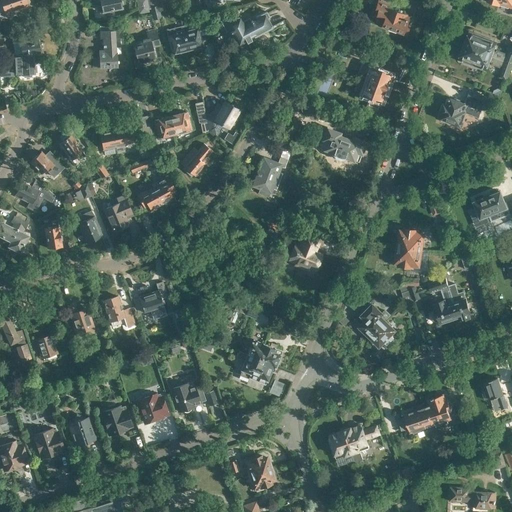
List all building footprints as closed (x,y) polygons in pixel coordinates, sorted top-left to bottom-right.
[(0,0),(0,5),(2,4),(5,13),(28,5),(26,0),(0,0)] [(100,0),(102,12),(122,8),(120,0),(100,0)] [(148,7),(151,7),(157,5),(156,0),(136,0),(139,13),(149,11),(148,7)] [(376,14),(374,21),(381,23),(381,25),(403,33),(404,31),(407,32),(409,26),(406,26),(408,19),(405,18),(406,15),(401,13),(402,11),(399,10),(398,11),(390,8),(391,4),(389,3),(387,8),(388,4),(378,0),(373,13),(376,14)] [(157,5),(151,7),(154,19),(161,17),(158,5),(157,5)] [(243,21),(252,38),(272,27),(267,18),(269,17),(266,11),(256,17),(257,18),(251,21),(249,18),(243,21)] [(252,38),(243,21),(240,16),(232,20),(230,17),(221,21),(226,30),(229,29),(238,46),(252,38)] [(354,27),(347,24),(349,20),(341,17),(337,28),(352,34),(354,27)] [(116,52),(115,30),(114,24),(100,25),(100,38),(103,38),(104,50),(99,50),(99,57),(92,57),(93,67),(100,66),(100,67),(118,66),(118,64),(121,64),(121,58),(117,58),(117,52),(116,52)] [(188,49),(183,31),(182,26),(169,29),(175,52),(188,49)] [(183,31),(188,49),(201,46),(197,28),(183,31)] [(152,47),(159,45),(155,31),(147,32),(148,39),(134,42),(139,63),(155,59),(152,47)] [(21,54),(33,53),(40,52),(38,35),(20,37),(19,32),(12,33),(13,42),(20,41),(21,54)] [(467,47),(505,61),(508,54),(497,50),(496,52),(492,51),(495,43),(472,34),(467,47)] [(505,61),(467,47),(462,60),(485,69),(488,61),(492,63),(491,64),(500,68),(501,66),(503,67),(499,77),(506,80),(511,64),(511,62),(505,60),(505,61)] [(35,74),(33,53),(21,54),(22,59),(13,60),(14,75),(24,74),(24,77),(32,76),(32,74),(35,74)] [(317,55),(314,62),(326,66),(329,60),(317,55)] [(326,66),(314,62),(312,68),(324,72),(326,66)] [(361,79),(386,88),(391,74),(390,74),(390,72),(389,70),(383,67),(381,69),(374,66),(373,69),(372,68),(372,69),(369,68),(367,68),(364,75),(363,76),(361,79)] [(386,88),(361,79),(361,80),(358,79),(356,85),(364,89),(361,97),(362,98),(361,100),(368,103),(368,104),(378,108),(380,103),(386,88)] [(475,117),(478,109),(449,98),(447,105),(444,104),(441,113),(443,114),(442,119),(460,126),(465,113),(475,117)] [(225,100),(222,105),(217,102),(211,112),(205,113),(207,121),(209,131),(216,135),(223,124),(229,128),(240,109),(239,109),(241,105),(233,101),(231,104),(225,100)] [(338,115),(318,107),(300,100),(297,107),(316,114),(336,121),(338,115)] [(207,121),(205,113),(204,110),(197,111),(199,122),(207,121)] [(171,117),(175,134),(192,129),(188,112),(171,117)] [(175,134),(171,117),(154,121),(159,138),(175,134)] [(112,129),(116,147),(124,146),(125,151),(137,148),(134,136),(127,138),(124,126),(112,129)] [(103,150),(116,147),(112,129),(100,131),(103,150)] [(344,157),(358,162),(365,143),(353,138),(352,141),(338,136),(339,133),(330,130),(327,138),(329,138),(324,150),(333,153),(333,155),(336,158),(339,160),(344,160),(344,157)] [(234,145),(241,135),(235,132),(229,142),(234,145)] [(86,155),(83,151),(71,134),(59,143),(72,160),(77,156),(79,159),(86,155)] [(139,138),(141,148),(147,147),(146,140),(144,141),(143,137),(139,138)] [(155,147),(153,139),(147,141),(149,149),(155,147)] [(213,151),(203,143),(197,150),(193,147),(180,162),(185,167),(183,169),(191,175),(193,174),(195,176),(210,159),(208,157),(213,151)] [(166,152),(172,163),(178,160),(173,149),(166,152)] [(48,171),(53,166),(41,152),(30,162),(41,174),(46,170),(48,171)] [(172,166),(167,156),(162,159),(167,169),(172,166)] [(279,172),(281,166),(285,168),(287,161),(280,158),(278,163),(265,159),(263,166),(261,165),(259,173),(257,172),(256,174),(253,183),(260,186),(257,193),(268,197),(274,182),(278,183),(282,173),(279,172)] [(150,159),(139,163),(142,169),(153,165),(150,159)] [(142,169),(139,163),(130,167),(132,173),(142,169)] [(110,174),(102,164),(94,169),(99,175),(101,177),(110,174)] [(162,205),(173,199),(171,194),(177,192),(169,177),(160,181),(162,185),(154,190),(162,205)] [(31,187),(22,182),(21,183),(20,183),(15,193),(16,193),(16,195),(30,202),(29,203),(29,204),(36,207),(37,207),(42,196),(52,201),(54,197),(35,180),(31,187)] [(92,183),(87,185),(87,186),(89,189),(91,195),(96,193),(92,183)] [(81,188),(84,198),(91,196),(89,189),(87,186),(81,188)] [(151,211),(162,205),(154,190),(147,194),(145,191),(138,195),(145,208),(149,206),(151,211)] [(505,204),(501,191),(474,202),(480,218),(490,215),(492,221),(510,214),(509,213),(511,211),(511,199),(508,201),(509,202),(505,204)] [(125,215),(132,212),(127,199),(124,194),(116,197),(119,203),(105,209),(114,231),(129,224),(125,215)] [(87,243),(103,236),(94,212),(78,218),(87,243)] [(21,226),(24,220),(14,215),(11,222),(14,223),(12,227),(0,221),(0,235),(11,241),(19,225),(21,226)] [(62,246),(59,225),(58,219),(51,220),(52,226),(45,226),(48,248),(62,246)] [(28,223),(24,220),(21,226),(19,225),(11,241),(8,246),(20,252),(29,234),(23,232),(25,229),(28,223)] [(396,246),(421,250),(423,234),(418,233),(418,230),(404,229),(404,231),(401,231),(400,237),(398,237),(396,246)] [(319,243),(318,242),(320,237),(307,232),(305,237),(303,236),(299,245),(296,244),(289,260),(300,264),(301,262),(308,265),(307,267),(315,270),(320,258),(318,258),(320,253),(316,252),(319,243)] [(440,239),(445,250),(452,247),(448,237),(440,239)] [(421,250),(396,246),(395,256),(397,256),(396,263),(399,263),(399,265),(412,267),(412,279),(402,279),(403,286),(419,285),(419,271),(427,271),(427,260),(420,259),(421,250)] [(461,257),(465,269),(476,265),(472,253),(461,257)] [(453,295),(449,285),(446,278),(429,283),(431,291),(443,287),(445,291),(442,292),(445,299),(435,303),(437,307),(435,308),(440,323),(453,319),(450,311),(456,309),(454,302),(452,296),(453,295)] [(133,298),(135,306),(137,312),(138,313),(144,311),(144,312),(150,310),(153,319),(167,314),(163,306),(161,299),(168,296),(163,281),(156,283),(158,290),(139,296),(140,296),(133,298)] [(450,311),(453,319),(455,323),(474,316),(471,308),(469,309),(466,298),(465,298),(463,291),(458,293),(455,283),(449,285),(453,295),(452,296),(454,302),(456,309),(450,311)] [(410,288),(414,300),(421,299),(416,286),(410,288)] [(414,300),(410,288),(410,290),(402,293),(410,315),(418,313),(414,300)] [(135,312),(137,312),(135,306),(130,308),(130,307),(122,310),(118,296),(104,300),(112,326),(125,322),(127,328),(136,325),(136,324),(139,323),(135,312)] [(78,335),(93,330),(87,308),(77,312),(74,302),(68,304),(78,335)] [(246,315),(257,320),(261,311),(249,306),(238,302),(234,310),(246,315)] [(358,326),(370,337),(385,321),(391,315),(385,310),(382,313),(372,303),(359,316),(364,320),(358,326)] [(12,323),(14,322),(10,311),(0,314),(0,326),(2,326),(11,345),(18,342),(19,346),(16,347),(20,362),(31,358),(27,343),(25,344),(24,339),(25,339),(21,330),(16,331),(12,323)] [(385,321),(370,337),(380,346),(384,342),(387,345),(394,338),(391,335),(395,331),(385,321)] [(55,343),(57,343),(54,334),(37,340),(43,358),(58,353),(55,343)] [(189,345),(187,339),(181,341),(183,347),(189,345)] [(250,355),(276,365),(281,352),(275,349),(275,348),(263,343),(263,344),(254,340),(251,348),(253,348),(250,355)] [(114,360),(109,345),(99,348),(104,363),(105,364),(114,361),(114,360)] [(276,365),(250,355),(249,355),(243,371),(241,376),(265,385),(271,370),(274,371),(276,365)] [(497,397),(501,409),(507,407),(497,377),(485,382),(490,399),(497,397)] [(193,382),(187,384),(187,383),(172,388),(179,411),(194,406),(194,404),(206,400),(201,385),(196,386),(196,385),(194,385),(193,382)] [(213,390),(205,392),(210,406),(217,403),(213,390)] [(11,398),(14,406),(25,402),(23,394),(11,398)] [(162,415),(168,413),(162,397),(161,397),(160,394),(155,395),(155,394),(138,400),(146,422),(163,417),(162,415)] [(426,406),(432,425),(451,419),(449,411),(451,410),(448,400),(445,401),(443,395),(426,400),(428,405),(426,405),(427,406),(426,406)] [(126,427),(132,425),(125,405),(119,407),(119,406),(102,412),(110,435),(127,429),(126,427)] [(432,425),(426,406),(404,414),(405,417),(398,419),(402,430),(409,428),(410,432),(432,425)] [(75,446),(96,439),(90,420),(76,413),(69,427),(75,446)] [(352,453),(355,461),(356,462),(363,459),(360,451),(369,448),(366,439),(380,435),(376,425),(361,430),(360,425),(351,428),(351,427),(344,429),(352,453)] [(58,450),(64,448),(58,432),(57,432),(56,429),(51,430),(51,429),(34,435),(41,458),(58,452),(58,450)] [(352,453),(344,429),(338,431),(338,432),(330,435),(333,445),(332,446),(336,459),(345,456),(348,463),(355,461),(352,453)] [(22,462),(27,460),(22,444),(21,445),(20,441),(15,442),(15,441),(0,446),(0,454),(5,470),(22,464),(22,462)] [(483,446),(476,448),(478,455),(486,452),(483,446)] [(489,455),(494,470),(505,465),(500,451),(489,455)] [(246,461),(250,475),(273,467),(271,461),(267,460),(266,457),(262,458),(261,455),(251,459),(246,461)] [(229,463),(232,473),(239,471),(236,460),(229,463)] [(401,470),(405,482),(413,480),(413,479),(420,477),(416,466),(409,468),(409,467),(401,470)] [(273,467),(250,475),(256,492),(270,487),(269,484),(271,484),(270,480),(274,479),(273,476),(275,473),(273,467)] [(391,472),(396,486),(405,483),(400,469),(391,472)] [(190,487),(185,472),(173,476),(178,490),(190,487)] [(405,498),(416,493),(412,481),(400,485),(405,498)] [(136,485),(128,488),(131,496),(138,493),(136,485)] [(367,495),(364,487),(351,491),(353,499),(367,495)] [(449,501),(473,502),(473,507),(495,508),(495,492),(473,491),(473,493),(469,493),(469,488),(449,487),(449,501)] [(90,511),(90,510),(84,511),(123,511),(121,505),(129,502),(126,493),(100,502),(101,504),(103,510),(96,511),(90,511)] [(242,505),(244,511),(247,511),(259,508),(256,501),(242,505)]
